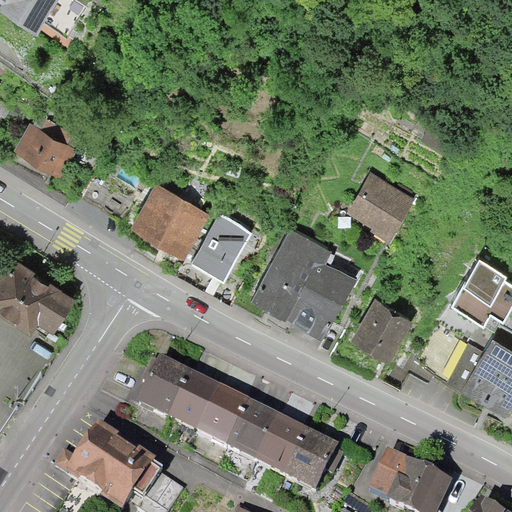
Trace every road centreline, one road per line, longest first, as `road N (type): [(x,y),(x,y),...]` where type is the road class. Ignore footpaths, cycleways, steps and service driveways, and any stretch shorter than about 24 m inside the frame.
road 1 (tertiary): [(137,282),(511,476)]
road 2 (tertiary): [(0,489),(137,282)]
road 3 (unknown): [(63,394),(270,511)]
road 4 (tertiary): [(0,198),(137,282)]
